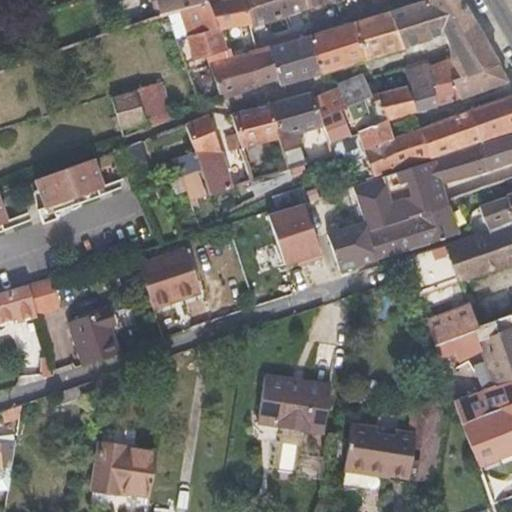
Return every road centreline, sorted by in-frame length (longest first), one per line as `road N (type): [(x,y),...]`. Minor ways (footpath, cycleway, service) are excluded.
road 1 (residential): [(0,400),(387,267)]
road 2 (unknown): [(210,511),(234,320)]
road 3 (unknown): [(0,259),(130,205)]
